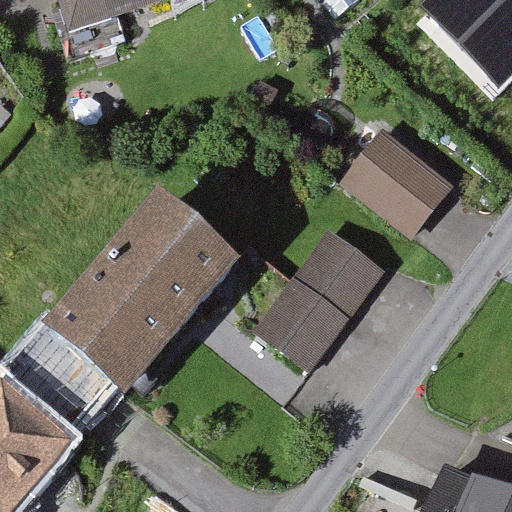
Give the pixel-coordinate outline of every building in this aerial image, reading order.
[(215,1),(214,0),(50,0),(67,49),(215,1)] [(511,79),(511,0),(459,0),(428,30),(494,97),(511,79)] [(457,199),(385,143),(344,196),(417,251),(457,199)] [(239,288),(158,217),(44,347),(104,401),(125,418),(239,288)] [(385,282),(333,243),(257,344),(309,383),(385,282)] [(104,401),(44,347),(10,384),(20,393),(0,414),(0,511),(25,511),(70,463),(57,452),(104,401)] [(511,511),(511,505),(456,480),(440,511),(511,511)]
